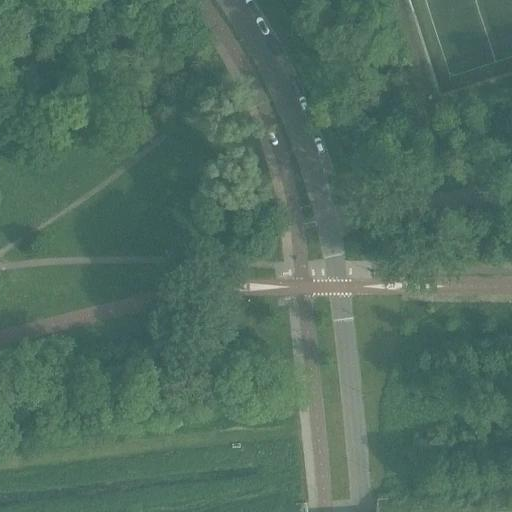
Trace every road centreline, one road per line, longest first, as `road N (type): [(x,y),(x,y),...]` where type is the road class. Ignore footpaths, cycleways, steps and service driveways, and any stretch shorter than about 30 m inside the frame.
road 1 (unclassified): [(289,115),(338,287),(360,511)]
road 2 (unclassified): [(289,115),(226,0)]
